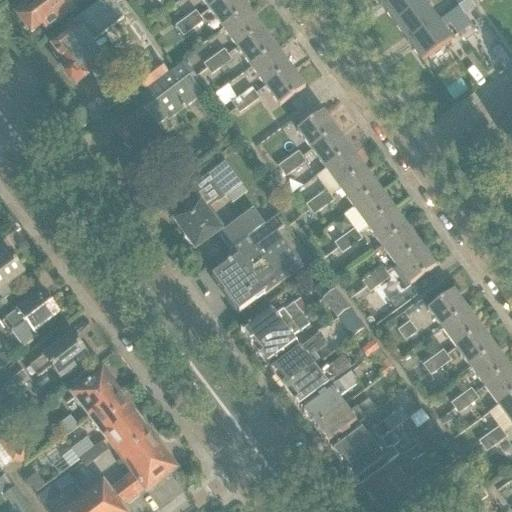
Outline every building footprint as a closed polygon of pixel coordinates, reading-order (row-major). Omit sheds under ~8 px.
[(31,0),(14,13),(30,34),(42,25),(46,30),(72,10),(64,0),(31,0)] [(68,67),(64,70),(75,85),(90,73),(96,81),(98,81),(110,72),(110,70),(105,63),(106,62),(87,37),(92,34),(96,39),(124,18),(114,6),(109,0),(102,0),(65,29),(68,33),(52,46),(52,48),(49,50),(59,64),(63,61),(68,67)] [(223,0),(201,0),(209,10),(223,0)] [(248,11),(240,0),(223,0),(209,10),(223,30),(248,11)] [(390,0),(380,7),(393,26),(425,3),(422,0),(390,0)] [(468,0),(458,7),(464,16),(474,8),(468,0)] [(425,3),(393,26),(407,44),(438,22),(425,3)] [(262,30),(248,11),(223,30),(237,49),(262,30)] [(203,22),(196,12),(176,27),(183,37),(203,22)] [(438,22),(407,44),(421,64),(452,41),(438,22)] [(276,50),(262,30),(237,49),(251,68),(276,50)] [(511,64),(499,46),(491,53),(504,71),(511,65),(511,64)] [(290,69),(276,50),(251,68),(265,87),(290,69)] [(231,61),(224,51),(203,65),(211,76),(231,61)] [(127,147),(126,148),(127,150),(127,155),(131,161),(135,161),(137,163),(150,153),(151,155),(152,154),(156,158),(169,148),(165,143),(167,142),(156,127),(166,119),(168,121),(201,96),(190,81),(195,78),(183,63),(133,100),(143,113),(116,133),(127,147)] [(165,76),(158,66),(138,81),(145,91),(165,76)] [(305,89),(290,69),(265,87),(280,107),(305,89)] [(227,85),(214,95),(221,104),(234,94),(227,85)] [(259,99),(252,89),(232,104),(239,114),(259,99)] [(297,131),(311,151),(337,133),(322,113),(297,131)] [(351,152),(337,133),(311,151),(325,170),(351,152)] [(365,171),(351,152),(325,170),(339,190),(365,171)] [(286,177),(306,163),(298,153),(278,167),(286,177)] [(189,246),(192,247),(194,250),(219,231),(203,209),(216,199),(218,201),(240,185),(224,164),(189,190),(195,198),(171,217),(185,237),(185,240),(189,246)] [(379,190),(365,171),(339,190),(353,209),(379,190)] [(393,209),(379,190),(353,209),(367,228),(393,209)] [(333,201),(327,192),(307,205),(313,215),(333,201)] [(407,229),(393,209),(367,228),(381,247),(407,229)] [(236,261),(212,278),(238,315),(303,269),(278,234),(282,231),(275,221),(233,251),(231,253),(236,261)] [(232,224),(216,236),(228,251),(244,240),(232,224)] [(421,248),(407,229),(381,247),(395,266),(421,248)] [(334,244),(342,254),(361,240),(354,230),(334,244)] [(395,266),(410,286),(435,268),(421,248),(395,266)] [(0,298),(3,302),(19,289),(13,282),(24,274),(22,272),(24,270),(18,261),(15,263),(8,254),(0,259),(0,298)] [(389,279),(382,268),(362,283),(370,293),(389,279)] [(323,300),(334,291),(326,280),(315,289),(323,300)] [(334,291),(323,300),(338,319),(349,311),(334,291)] [(427,311),(441,330),(467,312),(453,292),(427,311)] [(42,294),(40,296),(26,307),(25,306),(5,321),(14,332),(12,334),(23,348),(38,337),(35,332),(58,315),(42,294)] [(400,296),(390,303),(396,311),(406,304),(400,296)] [(270,308),(240,331),(254,350),(300,314),(293,304),(276,316),(270,308)] [(349,311),(338,319),(353,338),(364,330),(349,311)] [(481,331),(467,312),(441,330),(455,350),(481,331)] [(301,315),(300,314),(254,350),(268,368),(298,345),(292,338),(308,325),(301,315)] [(411,333),(415,330),(410,322),(398,331),(405,342),(413,336),(411,333)] [(495,350),(481,331),(455,350),(469,369),(495,350)] [(299,348),(270,371),(284,389),(313,367),(308,359),(334,339),(328,332),(319,335),(300,350),(299,348)] [(90,356),(74,335),(44,357),(44,356),(30,367),(38,378),(52,368),(60,378),(90,356)] [(374,340),(363,349),(368,356),(379,348),(374,340)] [(509,369),(495,350),(469,369),(483,388),(509,369)] [(431,376),(451,361),(443,351),(423,366),(431,376)] [(4,355),(0,357),(0,372),(11,364),(4,355)] [(319,374),(313,367),(284,389),(298,408),(328,385),(327,383),(349,366),(342,357),(319,374)] [(0,376),(0,404),(29,382),(16,364),(0,376)] [(511,396),(511,373),(509,369),(483,388),(497,407),(511,396)] [(329,388),(300,410),(314,429),(344,406),(337,398),(358,382),(351,373),(330,389),(329,388)] [(74,395),(91,417),(118,397),(102,375),(74,395)] [(478,400),(471,390),(451,404),(458,414),(478,400)] [(511,425),(511,396),(497,407),(511,426),(511,425)] [(119,398),(118,397),(91,417),(107,439),(118,430),(117,429),(134,417),(127,407),(127,404),(122,398),(119,398)] [(344,406),(314,429),(327,447),(357,424),(356,423),(375,409),(366,399),(349,412),(344,406)] [(359,427),(329,450),(343,468),(380,441),(380,440),(407,420),(399,409),(365,435),(359,427)] [(70,417),(54,429),(63,440),(79,428),(70,417)] [(144,426),(141,426),(134,417),(117,429),(118,430),(107,439),(102,443),(94,448),(94,449),(79,460),(85,469),(111,449),(109,446),(111,444),(122,458),(150,438),(148,435),(148,432),(144,426)] [(428,421),(410,434),(417,445),(435,431),(428,421)] [(506,438),(499,428),(478,443),(486,453),(506,438)] [(15,431),(0,441),(0,444),(12,462),(25,464),(28,451),(15,431)] [(446,446),(435,431),(417,445),(428,459),(446,446)] [(380,441),(343,468),(357,487),(387,464),(381,456),(398,444),(390,433),(380,441)] [(159,450),(150,438),(122,458),(133,473),(109,491),(120,507),(144,489),(146,491),(174,471),(166,459),(167,457),(161,449),(159,450)] [(71,451),(79,460),(94,449),(94,448),(87,439),(71,451)] [(0,469),(0,470),(12,462),(0,444),(0,469)] [(398,472),(370,494),(383,511),(385,511),(413,491),(407,484),(424,471),(416,460),(399,473),(398,472)] [(467,472),(448,487),(466,511),(468,511),(487,498),(467,472)] [(69,475),(54,486),(60,495),(75,483),(69,475)] [(123,511),(120,507),(109,491),(103,484),(65,511),(123,511)] [(54,486),(37,499),(44,507),(60,495),(54,486)] [(32,511),(14,487),(4,494),(17,511),(32,511)] [(418,499),(413,491),(385,511),(425,511),(426,511),(444,498),(435,487),(418,499)]
